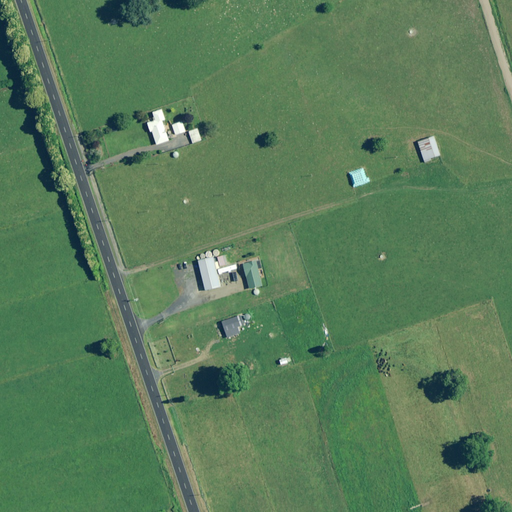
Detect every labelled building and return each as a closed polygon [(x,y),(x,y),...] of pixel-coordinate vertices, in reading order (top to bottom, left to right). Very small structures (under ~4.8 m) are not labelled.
[(166,120),(163,110),(153,113),(156,121),(148,123),(151,132),(153,132),(157,145),(170,141),(163,121),(166,120)] [(187,132),(183,122),(173,125),(176,135),(187,132)] [(203,141),(199,129),(190,132),(193,143),(203,141)] [(442,155),(435,137),(419,142),(426,163),(432,161),(431,159),(442,155)] [(371,182),(366,167),(349,173),(354,188),(371,182)] [(299,252),(291,233),(287,234),(294,253),(299,252)] [(221,287),(214,258),(200,261),(207,291),(221,287)] [(264,286),(260,270),(264,269),(261,261),(257,262),(244,265),(251,289),(264,286)] [(238,269),(237,265),(219,269),(220,274),(238,269)]
